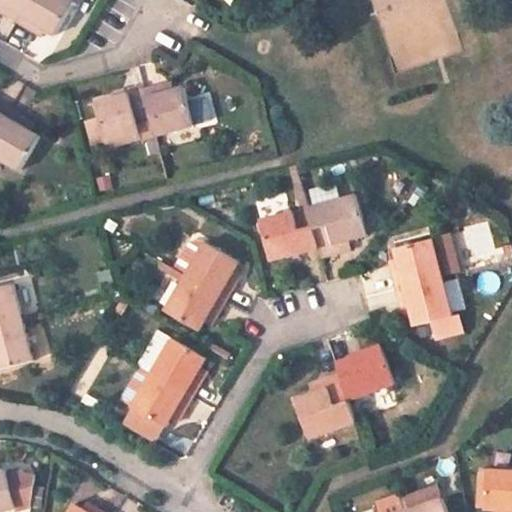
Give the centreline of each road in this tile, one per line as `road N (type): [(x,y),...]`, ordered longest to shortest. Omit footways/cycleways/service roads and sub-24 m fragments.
road 1 (residential): [(347,301),(264,337),(174,489)]
road 2 (residential): [(0,404),(47,412),(174,489)]
